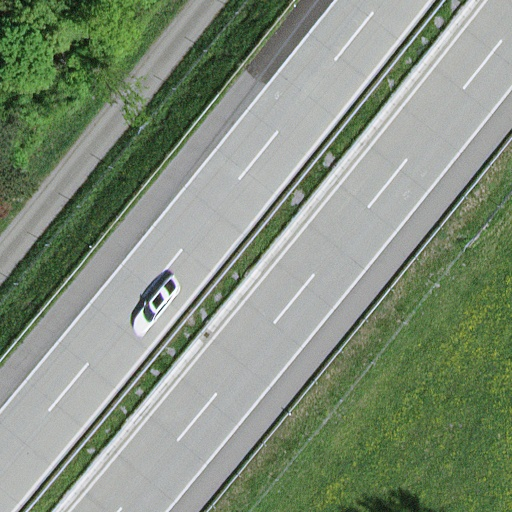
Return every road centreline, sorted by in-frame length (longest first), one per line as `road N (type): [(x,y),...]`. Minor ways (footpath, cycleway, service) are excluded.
road 1 (motorway): [(112,511),(511,34)]
road 2 (motorway): [(385,0),(0,460)]
road 3 (track): [(0,250),(210,0)]
